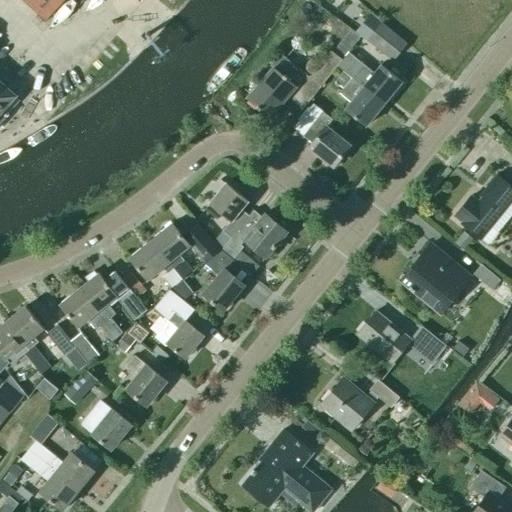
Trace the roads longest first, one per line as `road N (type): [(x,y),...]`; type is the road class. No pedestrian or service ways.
road 1 (residential): [(0,276),(100,229),(228,138),(351,232)]
road 2 (unclassified): [(160,501),(181,445),(351,232)]
road 3 (unclassified): [(351,232),(511,44)]
